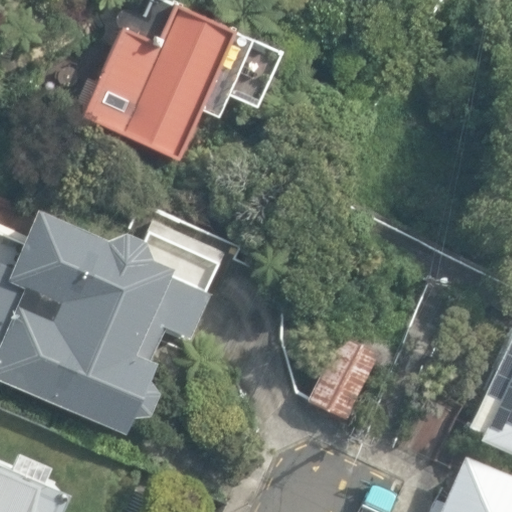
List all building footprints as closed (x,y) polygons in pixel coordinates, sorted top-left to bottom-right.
[(153,44),(120,29),(78,120),(170,163),(230,36),(169,8),(153,44)] [(0,383),(118,433),(125,417),(142,415),(153,390),(142,376),(161,329),(185,339),(221,251),(151,219),(143,241),(138,244),(137,241),(115,232),(98,239),(31,209),(21,233),(0,223),(0,383)] [(331,293),(283,272),(246,357),(295,378),(331,293)] [(496,345),(487,341),(446,433),(511,464),(511,315),(509,314),(496,345)] [(345,420),(376,352),(335,334),(304,402),(345,420)] [(0,511),(49,511),(57,493),(51,490),(54,482),(36,475),(39,466),(5,451),(1,460),(0,459),(0,511)] [(511,511),(511,488),(460,465),(442,508),(434,504),(430,511),(511,511)]
